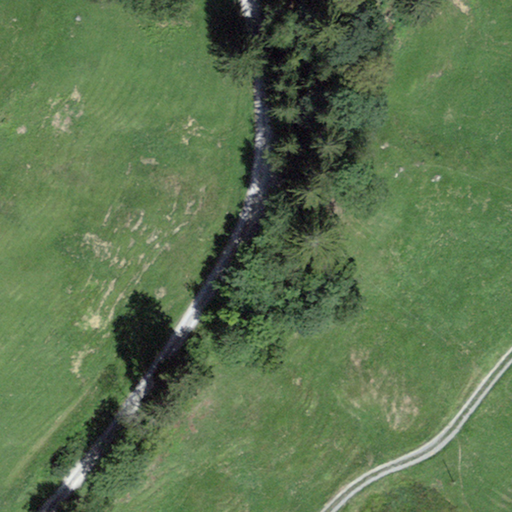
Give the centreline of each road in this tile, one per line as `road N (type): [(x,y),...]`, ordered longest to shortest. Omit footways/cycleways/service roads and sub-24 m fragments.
road 1 (track): [(36,511),(205,295),(251,203),(260,144),(245,0)]
road 2 (track): [(329,511),(357,483),(420,457),(454,431)]
